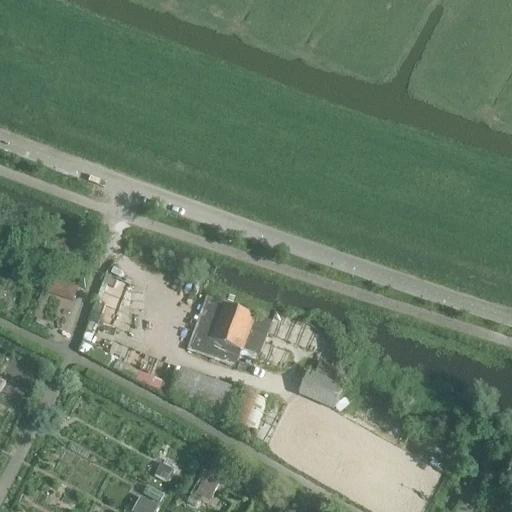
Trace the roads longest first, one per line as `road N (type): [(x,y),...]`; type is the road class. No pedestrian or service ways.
road 1 (residential): [(511,319),(0,138)]
road 2 (track): [(0,322),(280,468),(347,511)]
road 3 (track): [(0,492),(71,356),(105,252)]
